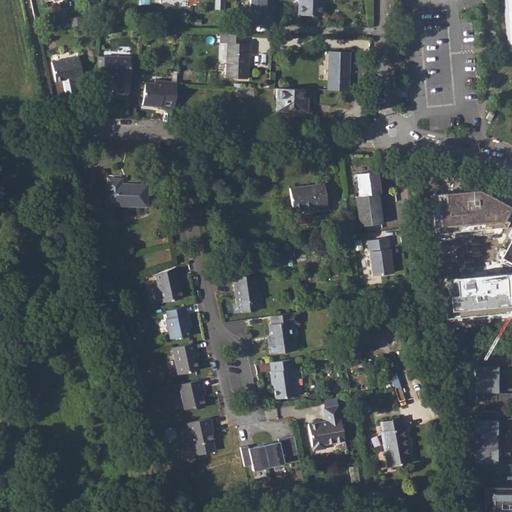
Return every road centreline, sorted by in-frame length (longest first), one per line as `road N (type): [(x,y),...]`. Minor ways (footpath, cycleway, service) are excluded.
road 1 (track): [(55,132),(85,289),(0,361)]
road 2 (residential): [(172,133),(217,325),(239,376)]
road 3 (unclassified): [(380,133),(172,133)]
road 4 (unclassified): [(172,133),(0,126)]
road 5 (unknown): [(331,133),(329,170),(350,295)]
road 6 (track): [(0,384),(34,511)]
